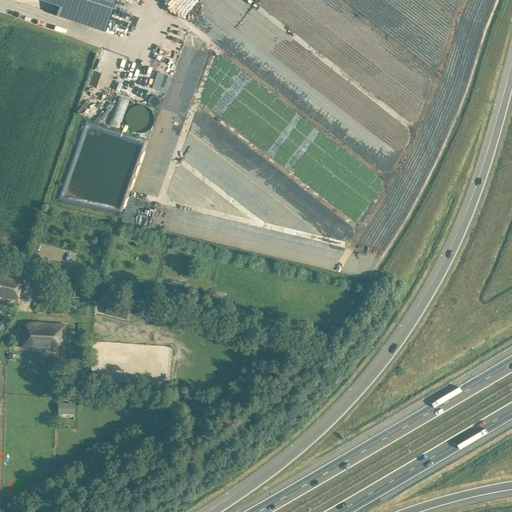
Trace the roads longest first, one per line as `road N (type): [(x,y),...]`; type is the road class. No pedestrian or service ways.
road 1 (motorway): [(511,75),(460,236),(425,305),(349,404),(216,511)]
road 2 (motorway): [(511,364),(260,511)]
road 3 (motorway): [(335,511),(511,410)]
